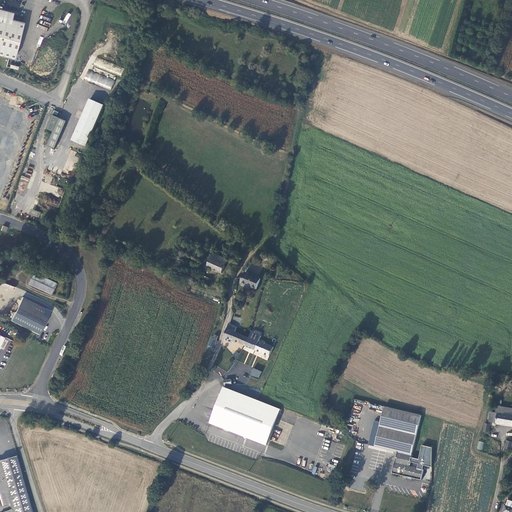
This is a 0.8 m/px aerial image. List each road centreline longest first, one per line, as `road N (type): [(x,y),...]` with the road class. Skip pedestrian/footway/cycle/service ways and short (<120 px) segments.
road 1 (trunk): [(201,0),(370,55),(511,114)]
road 2 (trunk): [(511,97),(253,0)]
road 3 (unclassified): [(0,217),(59,246),(81,277),(77,306),(34,405)]
road 4 (unclassified): [(151,446),(197,392),(242,263)]
road 5 (secondary): [(151,446),(321,511)]
road 6 (track): [(295,101),(300,111),(273,220),(242,263)]
road 7 (secondary): [(34,405),(151,446)]
